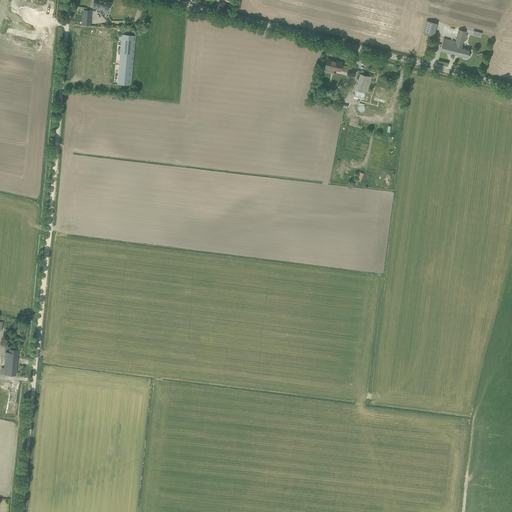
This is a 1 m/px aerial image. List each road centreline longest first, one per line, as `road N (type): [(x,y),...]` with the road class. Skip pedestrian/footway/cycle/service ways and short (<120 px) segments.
road 1 (track): [(70,0),(38,358)]
road 2 (unclassified): [(511,84),(179,0)]
road 3 (unclassified): [(22,511),(38,358)]
